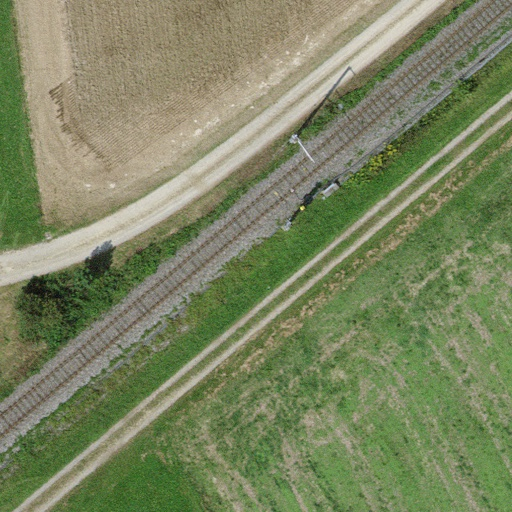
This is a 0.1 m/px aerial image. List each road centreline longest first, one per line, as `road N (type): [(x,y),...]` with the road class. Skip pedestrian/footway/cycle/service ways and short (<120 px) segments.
road 1 (track): [(45,511),(511,123)]
road 2 (track): [(421,0),(202,181),(132,226),(0,275)]
